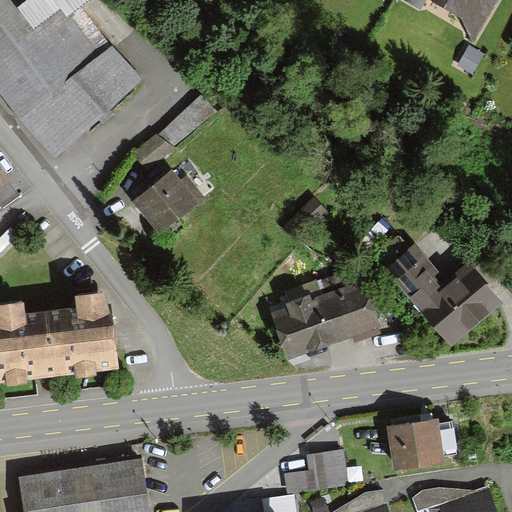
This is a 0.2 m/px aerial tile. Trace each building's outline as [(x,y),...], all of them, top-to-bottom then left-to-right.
[(0,0),(0,68),(54,137),(128,78),(72,7),(81,0),(0,0)] [(399,0),(421,11),(427,0),(399,0)] [(495,0),(433,0),(463,17),(473,40),(495,0)] [(483,53),(469,45),(459,64),(473,72),(483,53)] [(196,96),(155,135),(166,149),(208,106),(196,96)] [(133,152),(144,166),(166,149),(155,135),(133,152)] [(171,171),(135,198),(160,231),(196,204),(171,171)] [(398,236),(374,256),(450,344),(498,302),(466,266),(446,283),(412,245),(408,249),(398,236)] [(294,356),(388,318),(369,271),(275,310),(294,356)] [(0,309),(0,382),(112,372),(108,298),(0,309)] [(447,411),(398,416),(402,459),(451,454),(447,411)] [(348,481),(343,445),(313,448),(314,460),(292,463),(295,488),(348,481)] [(144,511),(136,459),(19,477),(22,511),(144,511)] [(498,511),(490,488),(444,504),(447,511),(498,511)]
